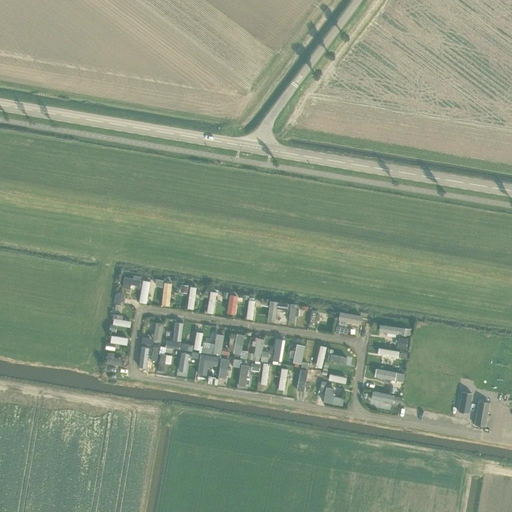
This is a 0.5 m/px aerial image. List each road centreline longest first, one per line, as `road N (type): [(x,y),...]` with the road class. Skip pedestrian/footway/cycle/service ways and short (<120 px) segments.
road 1 (tertiary): [(258,148),(0,104)]
road 2 (tertiary): [(511,190),(258,148)]
road 3 (unclassified): [(258,148),(273,113),(361,0)]
